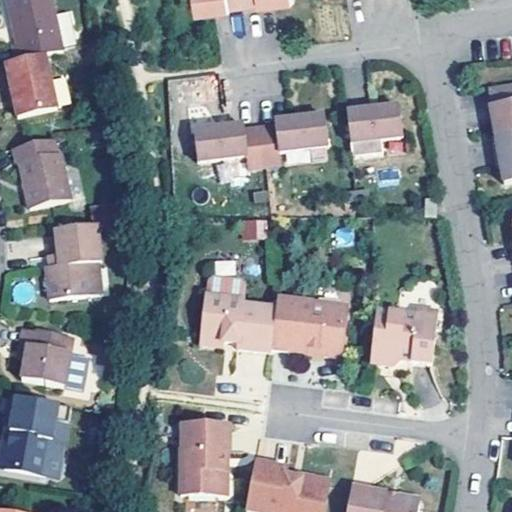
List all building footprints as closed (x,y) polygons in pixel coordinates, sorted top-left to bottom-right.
[(16,46),(20,63),(49,57),(67,53),(55,0),(10,0),(17,29),(20,45),(16,46)] [(198,0),(201,16),(224,14),(234,13),(234,11),(263,8),(263,9),(273,8),(296,5),(295,0),(198,0)] [(61,110),(49,57),(20,63),(10,65),(22,119),(61,110)] [(497,138),(511,135),(511,87),(491,91),(494,107),(496,117),(497,122),(494,122),(497,138)] [(383,142),(404,139),(401,108),(372,112),(349,115),(354,160),(385,156),(383,142)] [(234,136),(228,137),(228,132),(196,136),(200,166),(249,160),(251,173),(284,169),(282,156),(332,150),(328,119),(296,123),(296,128),(290,129),(278,131),(247,134),(234,136)] [(511,135),(497,138),(501,164),(505,185),(511,183),(511,135)] [(60,156),(57,141),(16,149),(20,166),(23,165),(27,187),(32,210),(72,203),(63,156),(60,156)] [(238,179),(235,162),(217,165),(219,182),(238,179)] [(428,202),(428,221),(438,220),(438,202),(428,202)] [(97,210),(99,228),(124,225),(122,208),(97,210)] [(242,220),(242,239),(266,239),(266,220),(242,220)] [(60,269),(50,270),(46,271),(50,303),(92,298),(88,267),(102,266),(99,228),(56,231),(59,256),(59,262),(60,269)] [(59,262),(59,256),(49,257),(50,270),(60,269),(59,262)] [(88,267),(92,298),(106,298),(102,266),(88,267)] [(238,353),(272,356),(272,353),(277,311),(245,308),(245,303),(247,288),(243,283),(214,280),(209,283),(202,348),(224,351),(224,346),(229,346),(239,348),(238,353)] [(348,309),(278,302),(277,311),(272,353),(308,357),(309,351),(313,352),(319,352),(324,359),(336,360),(343,355),(348,309)] [(438,316),(417,313),(417,319),(377,315),(371,362),(378,363),(382,368),(388,369),(393,369),(400,363),(432,367),(438,316)] [(27,357),(30,334),(22,333),(17,364),(25,365),(27,357)] [(73,341),(30,334),(27,357),(25,365),(22,383),(65,390),(86,393),(90,363),(70,359),(73,341)] [(64,426),(67,409),(17,400),(13,417),(9,416),(6,434),(11,435),(10,441),(4,471),(46,479),(57,425),(64,426)] [(231,455),(231,429),(183,428),(183,453),(182,453),(182,499),(224,499),(228,494),(228,479),(224,474),(224,462),(224,454),(229,454),(231,455)] [(0,462),(0,470),(4,471),(10,441),(11,435),(6,434),(0,462)] [(296,481),(286,479),(288,471),(257,465),(246,511),(324,511),(330,483),(302,478),(301,481),(296,481)] [(394,501),(387,500),(388,496),(353,490),(348,511),(418,511),(420,506),(417,501),(404,498),(403,503),(394,501)]
